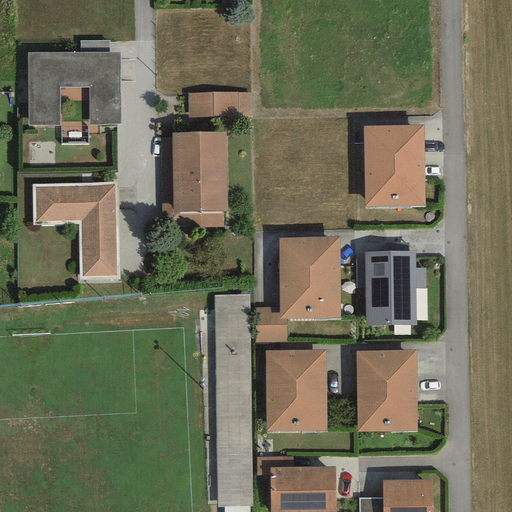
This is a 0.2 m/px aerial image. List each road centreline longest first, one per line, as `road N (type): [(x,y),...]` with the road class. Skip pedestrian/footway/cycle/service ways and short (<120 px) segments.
road 1 (unknown): [(460,459),(267,463)]
road 2 (unknown): [(457,243),(265,241)]
